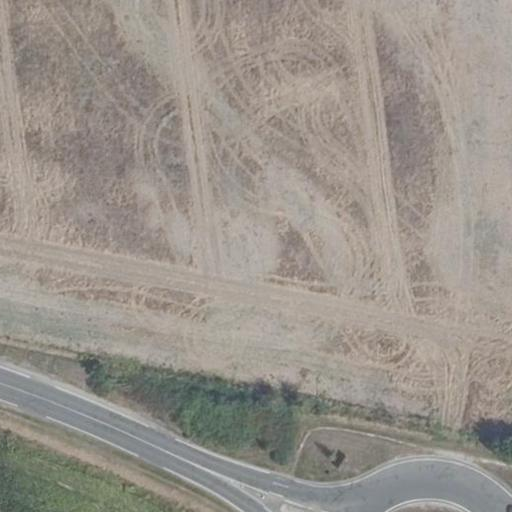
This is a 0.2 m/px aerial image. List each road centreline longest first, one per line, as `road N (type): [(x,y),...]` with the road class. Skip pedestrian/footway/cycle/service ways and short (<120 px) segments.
road 1 (secondary): [(194,464),(0,384)]
road 2 (secondary): [(373,500),(194,464)]
road 3 (secondary): [(497,511),(451,484),(397,487),(373,500)]
